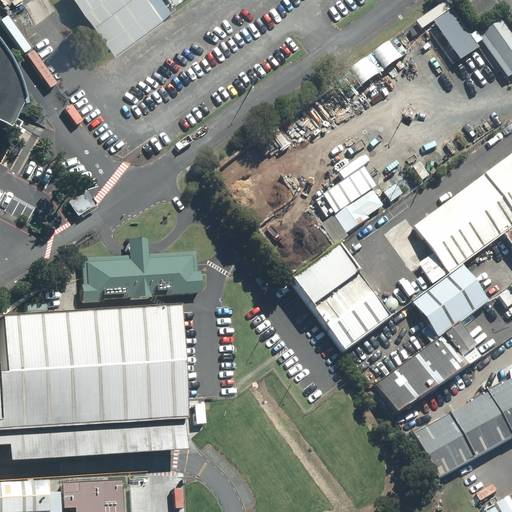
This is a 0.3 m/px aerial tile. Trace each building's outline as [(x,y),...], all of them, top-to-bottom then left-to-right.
[(165,0),(80,0),(116,49),(172,8),(165,0)] [(456,64),(475,51),(473,49),(467,38),(449,13),(429,26),(456,64)] [(503,82),(511,76),(511,39),(500,22),(476,38),(473,34),(467,38),(473,49),(480,45),(503,82)] [(393,40),(369,57),(380,74),(405,57),(393,40)] [(348,75),(358,89),(375,77),(364,63),(348,75)] [(0,134),(1,135),(14,108),(10,91),(3,73),(0,66),(0,134)] [(426,107),(409,99),(405,108),(408,110),(404,119),(410,122),(416,112),(422,116),(426,107)] [(511,227),(511,152),(409,228),(446,277),(498,238),(511,227)] [(342,181),(358,169),(353,163),(338,176),(342,181)] [(417,166),(410,171),(420,184),(427,179),(417,166)] [(332,218),(369,194),(372,192),(358,173),(360,171),(358,169),(342,181),(318,200),(332,218)] [(381,195),(388,205),(399,196),(392,187),(381,195)] [(82,194),(63,207),(71,221),(75,219),(76,221),(93,211),(82,194)] [(330,224),(328,221),(317,229),(319,231),(311,237),(323,253),(380,209),(369,195),(359,203),(358,202),(330,224)] [(511,227),(498,238),(511,256),(511,227)] [(386,321),(332,249),(286,283),(340,355),(386,321)] [(293,262),(299,272),(317,260),(310,250),(293,262)] [(193,253),(73,260),(76,302),(196,295),(193,253)] [(299,272),(293,262),(287,254),(278,260),(290,278),(299,272)] [(485,304),(459,269),(408,306),(434,341),(485,304)] [(0,443),(1,466),(177,455),(168,314),(0,324),(0,443)] [(454,327),(440,337),(457,361),(472,350),(454,327)] [(461,371),(438,341),(372,390),(393,418),(461,371)] [(511,379),(408,436),(433,480),(511,436),(511,379)] [(114,511),(112,482),(58,485),(59,511),(114,511)] [(39,511),(38,495),(0,497),(0,511),(39,511)] [(511,511),(511,495),(481,511),(511,511)]
